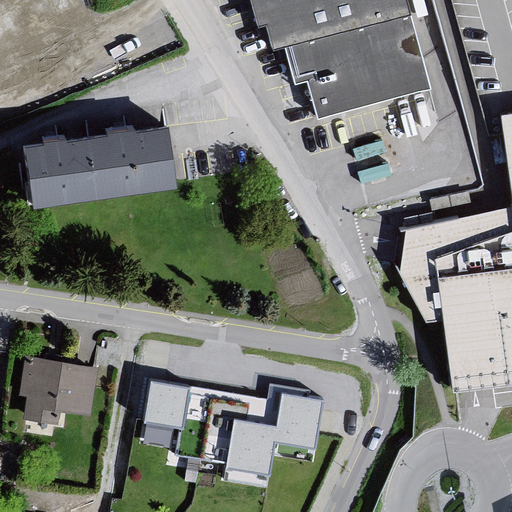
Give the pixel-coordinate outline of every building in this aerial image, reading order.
[(404,0),(247,0),(256,31),(266,29),(271,53),(283,52),(294,87),(304,83),(316,122),(430,90),(404,0)] [(511,114),(503,115),(511,191),(511,206),(500,209),(404,228),(403,246),(401,277),(424,322),(443,320),(454,391),(478,388),(511,383),(511,114)] [(168,125),(23,145),(30,204),(173,185),(168,125)] [(100,369),(22,359),(16,403),(24,404),(21,424),(59,428),(63,419),(93,423),(100,369)] [(188,387),(151,381),(144,422),(181,428),(188,387)] [(281,391),(276,424),(234,417),(223,480),(264,487),(272,439),(315,445),(323,398),(281,391)]
